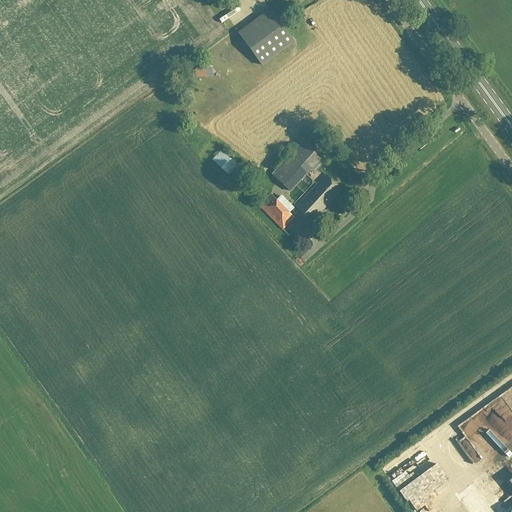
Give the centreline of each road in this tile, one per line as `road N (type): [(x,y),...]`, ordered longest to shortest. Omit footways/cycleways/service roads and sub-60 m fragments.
road 1 (unclassified): [(511,170),(387,0)]
road 2 (primary): [(511,128),(418,0)]
